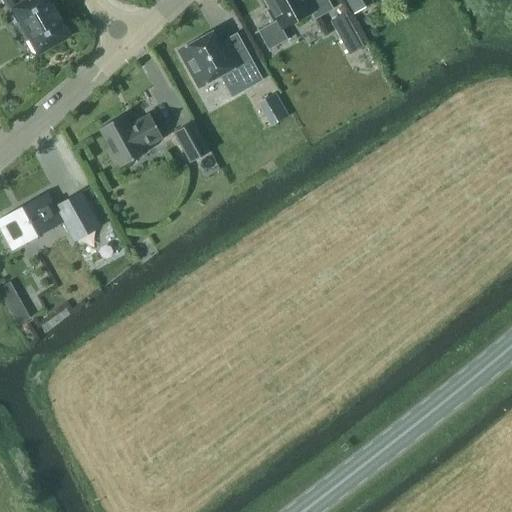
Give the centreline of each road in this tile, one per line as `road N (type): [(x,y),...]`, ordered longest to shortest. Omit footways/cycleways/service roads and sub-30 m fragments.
road 1 (primary): [(302,511),(511,346)]
road 2 (residential): [(123,45),(0,150)]
